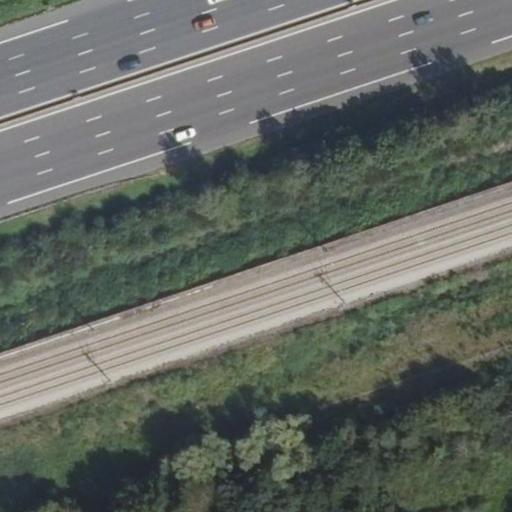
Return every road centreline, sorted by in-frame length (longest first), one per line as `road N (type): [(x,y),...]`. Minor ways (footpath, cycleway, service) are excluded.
road 1 (motorway): [(0,171),(511,1)]
road 2 (motorway): [(239,0),(0,79)]
